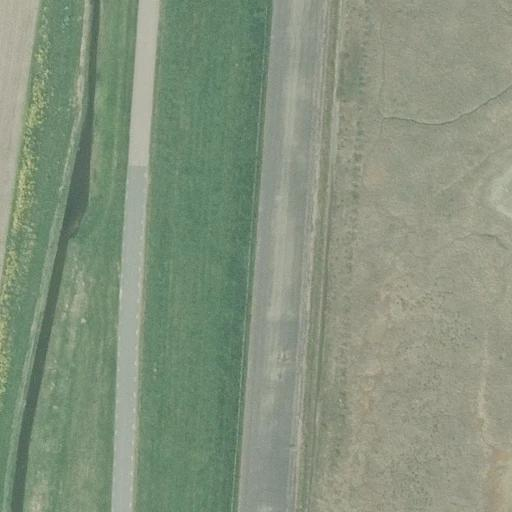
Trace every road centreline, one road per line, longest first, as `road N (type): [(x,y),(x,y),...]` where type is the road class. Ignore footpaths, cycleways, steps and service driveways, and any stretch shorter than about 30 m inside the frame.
road 1 (track): [(291,0),(255,511)]
road 2 (unclassified): [(120,511),(149,0)]
